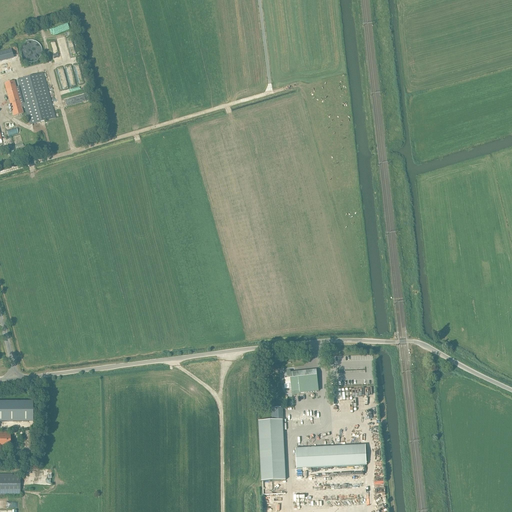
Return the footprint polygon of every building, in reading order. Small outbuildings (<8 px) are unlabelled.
[(0,62),(14,59),(11,50),(0,53),(0,62)] [(24,103),(30,125),(56,118),(43,73),(17,80),(19,87),(16,87),(14,81),(4,83),(13,117),(24,114),(21,104),(24,103)] [(291,384),(293,394),(318,391),(316,371),(290,374),(290,372),(287,372),(288,374),(285,374),(286,384),(291,384)] [(0,401),(0,421),(33,422),(33,402),(0,401)] [(283,408),(272,408),(273,421),(259,421),(262,482),(275,481),(286,480),(283,408)] [(0,449),(11,450),(11,431),(0,431),(0,449)] [(23,462),(33,462),(33,432),(23,432),(23,462)] [(368,465),(367,445),(297,449),(298,469),(368,465)] [(0,495),(20,495),(20,474),(0,474),(0,495)]
